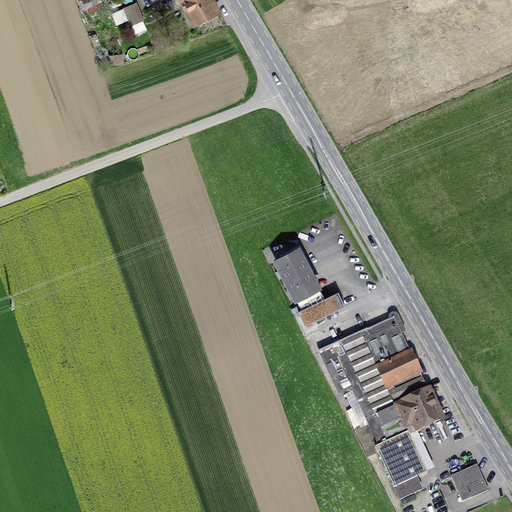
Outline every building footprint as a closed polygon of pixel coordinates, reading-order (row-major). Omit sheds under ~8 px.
[(222,11),(215,0),(182,0),(195,25),(222,11)] [(137,4),(124,9),(132,26),(144,21),(137,4)] [(301,246),(276,259),(297,301),(323,288),(301,246)] [(339,293),(300,312),(306,325),(345,306),(339,293)] [(371,337),(365,339),(396,405),(428,390),(397,325),(371,337)] [(371,337),(368,330),(320,352),(340,395),(353,389),(367,419),(396,405),(365,339),(371,337)] [(410,437),(421,431),(419,427),(441,417),(428,390),(396,405),(367,419),(379,445),(376,447),(401,500),(417,492),(411,480),(427,473),(410,437)] [(461,418),(447,425),(457,444),(471,438),(461,418)] [(477,466),(452,478),(464,504),(489,492),(477,466)]
